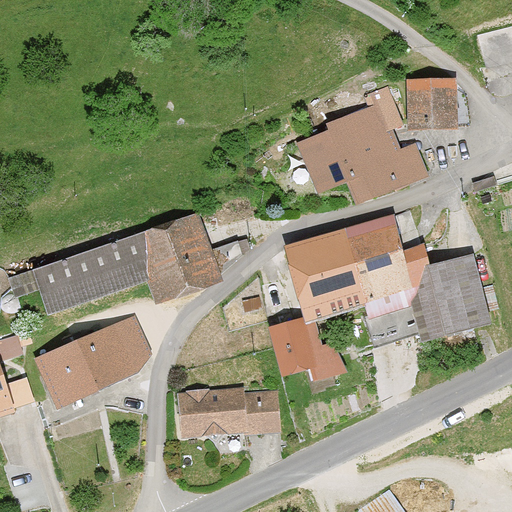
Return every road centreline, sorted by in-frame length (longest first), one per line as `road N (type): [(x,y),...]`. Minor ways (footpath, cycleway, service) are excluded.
road 1 (tertiary): [(511,364),(207,511)]
road 2 (residential): [(511,154),(474,88),(429,47),(353,0)]
road 3 (unknown): [(0,423),(84,401),(154,403)]
